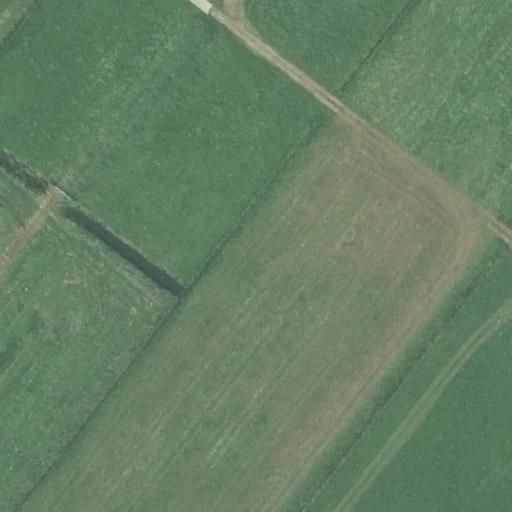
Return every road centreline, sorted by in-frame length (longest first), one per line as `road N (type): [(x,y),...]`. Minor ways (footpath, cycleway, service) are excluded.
road 1 (track): [(219,16),(511,235)]
road 2 (track): [(0,266),(219,16)]
